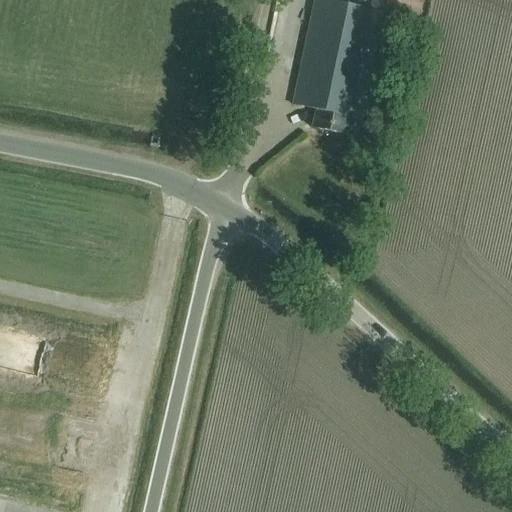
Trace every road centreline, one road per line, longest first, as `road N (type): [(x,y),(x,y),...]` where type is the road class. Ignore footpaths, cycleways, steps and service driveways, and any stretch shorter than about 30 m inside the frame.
road 1 (unclassified): [(511,454),(221,203)]
road 2 (unclassified): [(151,511),(221,203)]
road 3 (unclassified): [(221,203),(119,166),(0,143)]
road 4 (unclassified): [(221,203),(233,178),(267,0)]
